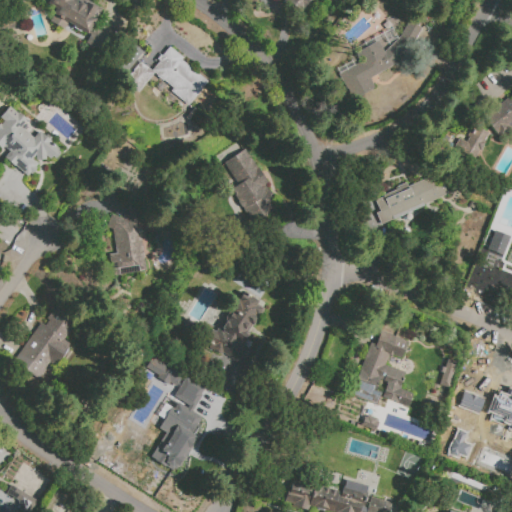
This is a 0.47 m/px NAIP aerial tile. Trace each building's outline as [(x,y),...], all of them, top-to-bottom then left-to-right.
[(95,27),(110,36),(100,52),(86,43),(90,36),(67,23),(63,30),(50,22),(54,15),(52,14),(55,8),(40,0),(86,0),(102,9),(91,28),(93,30),(95,27)] [(338,74),(360,62),(355,54),(383,39),(389,48),(399,38),(408,22),(421,28),(414,45),(416,51),(415,56),(412,60),(407,64),(402,64),(396,63),(370,79),(377,91),(354,103),(338,74)] [(188,106),(171,92),(173,89),(154,73),(137,92),(125,81),(141,62),(151,71),(159,61),(156,59),(161,54),(162,55),(169,47),(183,58),(182,60),(208,82),(188,106)] [(507,99),(508,100),(511,96),(511,129),(500,139),(483,118),(507,99)] [(36,155),(35,155),(32,158),(38,163),(35,167),(37,168),(31,174),(30,173),(27,176),(15,166),(14,168),(4,159),(7,155),(0,148),(0,124),(1,125),(4,121),(0,118),(10,107),(27,122),(21,128),(33,138),(39,131),(45,137),(47,134),(53,140),(51,142),(59,149),(57,151),(60,153),(55,159),(52,156),(50,159),(45,155),(46,160),(37,161),(36,155)] [(267,184),(244,148),(222,163),(236,184),(228,189),(251,223),(276,206),(263,187),(267,184)] [(381,225),(375,214),(379,212),(375,201),(383,197),(382,196),(397,189),(396,187),(406,182),(408,186),(430,176),(435,187),(443,184),(447,195),(424,205),(424,206),(381,225)] [(140,232),(146,271),(112,276),(109,255),(116,254),(113,230),(106,228),(111,215),(124,220),(129,207),(147,214),(140,232)] [(242,291),(258,302),(256,306),(262,309),(251,327),(250,327),(247,332),(250,334),(243,346),(250,350),(242,364),(236,361),(235,362),(226,357),(227,355),(223,353),(221,356),(208,348),(210,345),(204,341),(211,329),(215,332),(219,326),(220,327),(242,291)] [(12,362),(40,323),(44,326),(48,321),(46,319),(57,304),(78,319),(63,340),(70,345),(54,367),(49,363),(37,380),(12,362)] [(350,395),(371,343),(375,345),(381,331),(407,342),(400,359),(391,356),(391,358),(389,357),(385,366),(405,374),(399,389),(413,394),(407,407),(381,397),(386,384),(379,381),(375,391),(381,393),(375,406),(350,395)] [(175,386),(181,373),(149,358),(143,370),(175,386)] [(438,385),(448,387),(455,361),(445,359),(438,385)] [(488,396),(511,404),(511,430),(495,425),(493,432),(479,427),(481,420),(480,420),(488,396)] [(153,456),(168,431),(161,427),(172,408),(202,426),(184,455),(185,456),(177,470),(153,456)] [(360,426),(375,430),(378,419),(363,415),(360,426)] [(283,502),(290,478),(341,493),(344,481),(366,487),(359,511),(329,511),(310,506),(308,511),(292,507),(292,504),(283,502)] [(11,485),(37,502),(30,511),(19,511),(20,511),(17,501),(6,493),(11,485)] [(365,511),(370,497),(391,503),(388,511),(365,511)]
